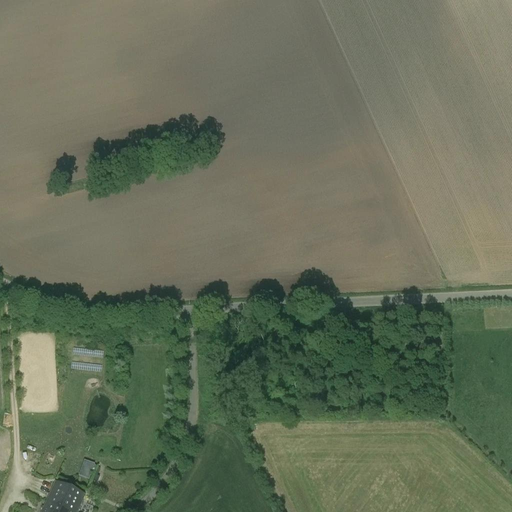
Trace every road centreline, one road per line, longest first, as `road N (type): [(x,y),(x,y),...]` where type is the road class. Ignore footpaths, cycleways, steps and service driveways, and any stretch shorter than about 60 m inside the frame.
road 1 (unclassified): [(189,310),(511,295)]
road 2 (unclassified): [(134,511),(185,443),(189,310)]
road 3 (unclassified): [(189,310),(74,311),(0,282)]
